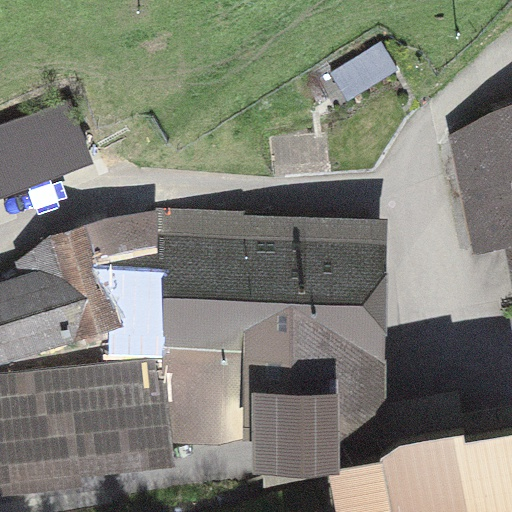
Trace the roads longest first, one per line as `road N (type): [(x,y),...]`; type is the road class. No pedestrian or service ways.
road 1 (unclassified): [(0,241),(75,202),(162,184),(345,194),(404,209),(444,253),(511,356)]
road 2 (track): [(511,73),(445,106),(419,145),(404,209)]
